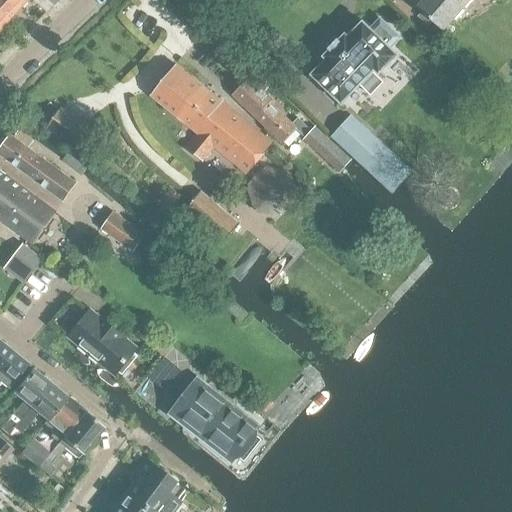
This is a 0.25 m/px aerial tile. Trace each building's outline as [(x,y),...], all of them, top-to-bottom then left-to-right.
[(0,0),(0,5),(13,17),(28,0),(0,0)] [(417,7),(444,30),(470,0),(412,0),(419,5),(417,7)] [(0,30),(13,17),(0,5),(0,30)] [(384,82),(373,71),(374,70),(377,73),(379,74),(380,73),(396,56),(397,55),(396,53),(390,47),(399,37),(380,19),(371,29),(364,23),(363,21),(362,23),(348,37),(347,35),(345,34),(344,35),(339,41),(338,40),(336,41),(337,42),(332,48),(330,47),(329,48),(330,50),(325,55),(323,56),(325,58),(327,59),(323,63),(313,73),(312,74),(313,76),(313,75),(340,102),(342,104),(343,102),(345,100),(356,88),(360,85),(371,95),(384,82)] [(214,148),(247,175),(273,143),(177,63),(150,96),(197,135),(187,148),(203,161),(214,148)] [(300,116),(292,123),(273,104),(275,102),(264,92),(270,87),(256,73),(233,96),(281,143),(295,129),(304,138),(302,140),(339,173),(353,161),(316,126),(313,130),(300,116)] [(46,128),(79,150),(93,130),(61,107),(46,128)] [(351,115),(332,136),(362,164),(393,192),(400,185),(412,172),(351,115)] [(0,152),(0,155),(61,201),(75,182),(28,148),(34,140),(19,129),(13,137),(12,136),(0,152)] [(300,199),(291,172),(264,166),(245,185),(253,211),(280,217),(300,199)] [(0,220),(31,243),(53,212),(0,173),(0,220)] [(239,224),(201,192),(186,210),(224,242),(239,224)] [(144,235),(113,212),(101,229),(132,252),(144,235)] [(7,264),(25,279),(40,260),(31,253),(23,262),(14,254),(7,264)] [(89,311),(69,336),(79,344),(78,346),(98,362),(99,361),(115,374),(136,349),(122,338),(123,336),(101,318),(99,320),(89,311)] [(8,350),(0,359),(0,382),(6,388),(25,364),(8,350)] [(18,419),(50,382),(32,367),(11,391),(23,401),(11,413),(18,419)] [(170,413),(200,437),(203,434),(234,458),(256,430),(225,405),(227,402),(196,378),(170,413)] [(43,423),(44,425),(68,397),(50,382),(18,419),(19,420),(16,423),(15,423),(12,426),(13,427),(20,432),(22,429),(37,412),(46,420),(43,423)] [(49,436),(57,442),(82,409),(68,397),(44,425),(52,431),(54,430),(49,436)] [(82,409),(57,442),(50,451),(56,455),(63,446),(77,457),(103,426),(82,409)] [(0,428),(7,434),(13,427),(12,426),(15,423),(8,417),(0,426),(0,428)] [(0,461),(10,449),(0,440),(0,461)] [(29,460),(38,467),(44,459),(46,456),(39,449),(29,460)] [(55,468),(44,459),(38,467),(48,475),(55,468)] [(139,473),(124,493),(149,511),(171,511),(179,502),(176,499),(183,489),(144,459),(135,471),(139,473)] [(106,509),(103,511),(149,511),(124,493),(109,511),(106,509)] [(36,508),(42,511),(50,511),(53,509),(41,501),(36,508)]
